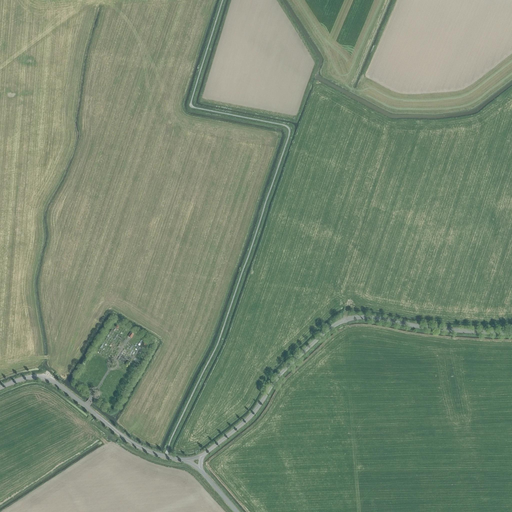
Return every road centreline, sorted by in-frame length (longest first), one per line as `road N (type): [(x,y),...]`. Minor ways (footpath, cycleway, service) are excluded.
road 1 (tertiary): [(202,456),(257,409),(283,370),(344,320),(511,332)]
road 2 (tertiary): [(0,387),(43,377),(136,445),(187,460)]
